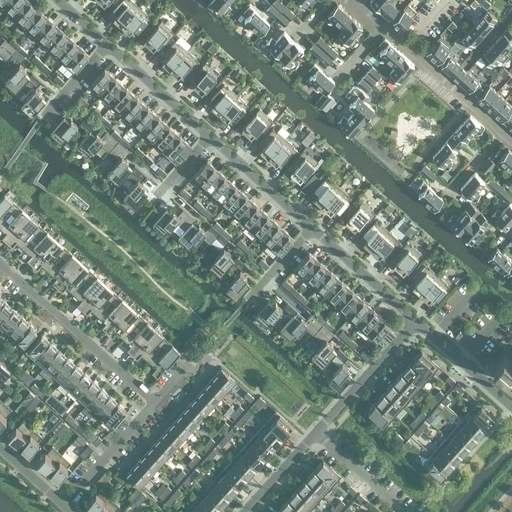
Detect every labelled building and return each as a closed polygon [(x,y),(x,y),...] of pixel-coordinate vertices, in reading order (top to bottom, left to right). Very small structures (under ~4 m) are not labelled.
[(2,0),(0,3),(0,5),(9,14),(22,0),(2,0)] [(27,0),(22,0),(9,14),(20,24),(35,7),(34,7),(32,5),(32,4),(27,0)] [(121,26),(139,7),(130,0),(129,0),(117,0),(116,1),(119,4),(110,14),(117,21),(116,21),(121,26)] [(230,0),(212,0),(208,5),(214,11),(218,8),(225,14),(231,8),(227,4),(230,0)] [(280,12),(286,6),(278,0),(275,0),(272,4),(280,12)] [(389,1),(388,0),(371,0),(370,1),(393,21),(408,4),(401,11),(389,0),(389,1)] [(474,8),(480,3),(476,0),(473,0),(470,4),(474,8)] [(491,4),(486,0),(484,0),(485,0),(481,4),(487,9),(491,4)] [(280,12),(272,4),(266,10),(275,18),(280,12)] [(344,28),(353,18),(337,4),(325,18),(331,24),(335,20),(344,28)] [(408,4),(393,21),(402,29),(417,12),(408,4)] [(241,24),(248,29),(251,25),(261,34),(270,24),(250,6),(244,12),(248,16),(241,24)] [(294,14),(286,6),(280,12),(289,20),(294,14)] [(35,7),(20,24),(31,34),(46,17),(46,16),(45,17),(42,15),(43,14),(35,7)] [(139,7),(121,26),(127,31),(127,30),(134,37),(150,19),(146,15),(147,14),(139,7)] [(487,10),(474,24),(484,33),(497,19),(487,10)] [(284,26),(289,20),(280,12),(275,18),(284,26)] [(46,17),(31,34),(42,43),(57,26),(56,26),(53,24),(54,24),(46,17)] [(354,36),(363,27),(353,18),(344,28),(338,34),(342,37),(338,41),(345,47),(348,43),(352,46),(358,40),(354,36)] [(171,30),(162,21),(144,41),(151,47),(158,53),(175,34),(171,30)] [(447,27),(448,28),(452,31),(457,25),(452,21),(447,27)] [(8,31),(0,24),(0,31),(5,35),(8,31)] [(474,24),(461,39),(471,48),(484,33),(474,24)] [(57,26),(42,43),(52,53),(67,36),(66,36),(64,34),(64,33),(57,26)] [(511,31),(508,28),(495,43),(505,52),(511,43),(511,31)] [(276,60),(294,40),(284,32),(276,41),(272,38),(266,44),(274,51),(270,55),(276,60)] [(67,36),(52,53),(63,62),(78,46),(78,45),(77,46),(75,44),(75,43),(67,36)] [(450,48),(452,46),(441,36),(426,52),(438,62),(447,52),(450,48)] [(320,37),(315,43),(324,51),(329,45),(320,37)] [(464,42),(461,39),(459,37),(454,42),(455,43),(460,47),(464,42)] [(16,50),(8,43),(4,39),(0,44),(0,53),(7,60),(12,55),(17,50),(16,50)] [(10,40),(8,43),(16,50),(20,46),(12,39),(10,40)] [(396,66),(405,56),(385,39),(379,45),(383,49),(376,56),(383,62),(386,58),(395,66),(396,66)] [(165,65),(170,70),(188,51),(179,44),(175,40),(159,58),(166,65),(165,65)] [(304,49),(299,44),(294,40),(276,60),(282,66),(286,62),(293,69),(299,62),(295,59),(304,49)] [(324,51),(315,43),(310,49),(318,57),(324,51)] [(452,46),(450,48),(455,53),(460,47),(455,43),(452,46)] [(488,63),(491,67),(499,58),(503,62),(509,55),(505,52),(495,43),(481,58),(488,63)] [(338,53),(329,45),(324,51),(332,59),(338,53)] [(28,53),(20,46),(16,50),(17,50),(24,57),(28,53)] [(78,46),(63,62),(74,72),(89,56),(85,53),(86,52),(78,46)] [(24,57),(17,50),(12,55),(22,63),(26,58),(24,57)] [(188,51),(170,70),(176,75),(176,74),(183,81),(199,63),(195,59),(196,58),(188,51)] [(332,59),(324,51),(318,57),(327,65),(332,59)] [(462,65),(447,52),(438,62),(455,78),(458,80),(458,79),(459,79),(467,71),(466,70),(467,70),(464,68),(462,65)] [(32,60),(40,67),(43,63),(35,56),(32,60)] [(396,85),(409,71),(414,65),(405,56),(396,66),(395,66),(390,72),(393,75),(390,79),(396,85)] [(206,62),(189,80),(196,87),(195,87),(202,93),(220,73),(210,65),(210,66),(206,62)] [(51,70),(43,63),(40,67),(48,74),(51,70)] [(488,63),(483,69),(489,74),(490,73),(493,68),(491,67),(488,63)] [(16,92),(28,79),(33,74),(32,74),(29,77),(25,72),(27,70),(20,64),(10,75),(11,76),(10,77),(11,77),(6,82),(16,92)] [(316,103),(322,108),(332,97),(326,92),(334,82),(314,64),(309,71),(313,74),(306,82),(312,87),(316,83),(326,92),(316,103)] [(381,75),(372,66),(367,72),(376,80),(381,75)] [(493,68),(490,73),(495,78),(499,74),(499,73),(493,68)] [(503,78),(507,73),(509,72),(504,68),(499,73),(499,74),(503,78)] [(104,70),(90,86),(101,96),(116,79),(108,72),(108,73),(104,70)] [(458,80),(477,97),(486,87),(467,70),(466,70),(467,71),(459,79),(458,79),(458,80)] [(371,86),(376,80),(367,72),(362,77),(371,86)] [(42,82),(33,74),(28,79),(37,87),(42,82)] [(65,82),(57,75),(53,79),(61,86),(65,82)] [(371,86),(362,77),(357,83),(366,91),(371,86)] [(116,79),(101,96),(112,106),(127,89),(119,82),(118,83),(116,80),(116,79)] [(224,84),(208,102),(215,109),(214,109),(219,114),(237,95),(229,88),(228,88),(224,84)] [(489,85),(486,87),(477,97),(486,105),(497,92),(489,85)] [(43,94),(36,88),(26,99),(28,100),(22,106),(32,116),(46,101),(41,96),(43,94)] [(127,89),(112,106),(122,115),(137,99),(130,92),(129,92),(126,90),(127,89)] [(355,111),(353,113),(363,122),(374,110),(365,101),(368,97),(362,91),(358,95),(354,92),(348,98),(352,102),(349,105),(355,111)] [(505,99),(497,92),(486,105),(494,112),(505,99)] [(237,95),(219,114),(225,119),(225,118),(232,125),(248,106),(244,103),(245,102),(237,95)] [(81,96),(77,100),(85,107),(89,104),(81,96)] [(137,99),(122,115),(133,125),(148,108),(140,101),(140,102),(137,100),(138,99),(137,99)] [(511,105),(505,99),(494,112),(502,119),(511,107),(511,105)] [(510,127),(511,124),(511,107),(502,119),(510,127)] [(148,108),(133,125),(144,135),(159,118),(151,111),(150,112),(148,109),(148,108)] [(272,117),(277,113),(272,108),(268,113),(272,117)] [(103,116),(95,109),(91,113),(99,120),(103,116)] [(260,109),(242,129),(249,135),(249,134),(256,141),(273,122),(269,118),(260,109)] [(360,125),(363,122),(353,113),(347,120),(343,116),(338,122),(352,134),(360,125)] [(484,128),(470,115),(451,136),(462,145),(474,130),(479,134),(484,128)] [(111,123),(103,116),(99,120),(107,127),(111,123)] [(69,122),(64,117),(51,133),(61,142),(67,135),(69,137),(78,126),(71,120),(69,122)] [(159,118),(144,135),(154,144),(169,128),(162,121),(161,121),(159,119),(159,118)] [(93,128),(84,120),(79,124),(89,132),(93,128)] [(277,130),(285,137),(290,131),(282,125),(277,130)] [(93,128),(89,132),(76,146),(87,156),(93,149),(94,150),(100,144),(109,152),(119,141),(118,141),(111,134),(107,131),(101,137),(97,133),(95,135),(90,131),(93,128)] [(169,128),(154,144),(165,154),(180,137),(173,130),(172,131),(169,128),(170,128),(169,128)] [(273,128),(257,146),(264,153),(263,153),(268,158),(286,139),(278,131),(277,132),(273,128)] [(111,134),(118,141),(122,137),(114,130),(111,134)] [(274,162),(281,168),(305,142),(293,131),(286,139),(268,158),(274,163),(274,162)] [(449,159),(462,145),(451,136),(433,157),(447,169),(453,163),(449,159)] [(130,144),(122,137),(118,141),(119,141),(126,148),(130,144)] [(180,137),(165,154),(176,164),(191,147),(183,140),(180,138),(181,137),(180,137)] [(130,152),(126,148),(119,141),(109,152),(118,160),(112,166),(114,168),(108,174),(118,184),(125,176),(135,166),(135,165),(132,169),(127,164),(129,162),(125,158),(130,152)] [(134,151),(142,158),(145,154),(138,147),(134,151)] [(304,149),(287,168),(294,174),(293,175),(300,181),(318,161),(308,153),(304,149)] [(511,152),(508,149),(496,163),(489,157),(480,167),(487,173),(496,163),(502,169),(506,165),(511,170),(511,152)] [(153,161),(145,154),(142,158),(150,165),(153,161)] [(192,178),(203,188),(218,171),(217,172),(215,169),(207,161),(192,178)] [(437,175),(425,165),(420,171),(432,181),(437,175)] [(147,176),(135,166),(125,176),(134,184),(129,190),(130,192),(124,198),(135,208),(148,193),(143,188),(145,186),(141,182),(147,176)] [(156,171),(164,178),(167,174),(159,167),(156,171)] [(218,171),(203,188),(214,198),(229,181),(228,181),(225,179),(226,178),(218,171)] [(477,191),(485,182),(475,173),(461,189),(475,201),(481,195),(477,191)] [(314,174),(300,189),(305,193),(318,178),(314,174)] [(327,177),(311,195),(318,201),(317,202),(322,207),(340,187),(332,180),(331,181),(327,177)] [(486,183),(497,193),(503,187),(492,177),(486,183)] [(229,181),(214,198),(225,208),(240,190),(239,190),(239,191),(236,188),(237,188),(229,181)] [(443,199),(439,195),(423,181),(417,188),(421,191),(419,194),(435,209),(443,199)] [(340,187),(322,207),(328,211),(335,217),(352,199),(347,195),(348,195),(340,187)] [(511,198),(511,195),(503,187),(497,193),(508,203),(511,198)] [(191,195),(183,188),(179,192),(187,199),(191,195)] [(240,190),(225,208),(235,217),(250,200),(249,200),(247,198),(247,197),(240,190)] [(0,215),(7,208),(12,212),(18,205),(5,194),(0,199),(0,225),(5,220),(0,216),(0,215)] [(193,204),(201,212),(205,208),(197,200),(193,204)] [(250,200),(235,217),(246,227),(261,210),(261,209),(260,210),(258,208),(258,207),(250,200)] [(363,201),(345,221),(352,228),(352,227),(359,233),(376,215),(372,211),(372,210),(363,201)] [(461,233),(480,212),(471,203),(457,218),(453,214),(448,220),(461,233)] [(505,229),(511,221),(511,205),(510,204),(501,213),(497,210),(491,216),(505,229)] [(7,243),(30,217),(18,205),(12,212),(17,217),(9,225),(5,220),(0,225),(0,228),(6,234),(2,238),(7,243)] [(213,215),(205,208),(201,212),(209,219),(213,215)] [(177,222),(186,230),(195,220),(183,209),(178,215),(174,212),(172,214),(167,209),(153,224),(164,234),(170,227),(171,228),(177,222)] [(261,210),(246,227),(257,236),(272,219),(271,219),(271,220),(268,217),(269,217),(261,210)] [(490,220),(480,212),(461,233),(475,245),(481,239),(477,235),(490,220)] [(32,231),(37,235),(43,228),(30,217),(7,243),(12,247),(16,243),(23,250),(30,243),(25,238),(32,231)] [(272,219),(257,236),(267,246),(283,229),(282,229),(279,227),(280,226),(272,219)] [(195,220),(186,230),(179,238),(189,247),(195,241),(197,242),(206,231),(199,225),(197,227),(192,223),(195,220)] [(376,221),(360,239),(367,245),(366,246),(371,251),(389,231),(381,224),(380,225),(376,221)] [(216,222),(213,226),(221,233),(224,229),(216,222)] [(221,233),(213,226),(211,225),(207,229),(216,238),(221,233)] [(32,265),(55,239),(43,228),(37,235),(41,239),(34,247),(30,243),(23,250),(31,256),(27,260),(32,265)] [(232,236),(224,229),(221,233),(229,240),(232,236)] [(283,229),(267,246),(278,256),(293,239),(290,237),(290,236),(283,229)] [(389,231),(371,251),(377,255),(384,261),(401,243),(396,239),(397,238),(389,231)] [(230,242),(229,240),(221,233),(216,238),(226,246),(230,242)] [(57,253),(62,257),(68,250),(55,239),(32,265),(37,270),(41,265),(48,272),(55,265),(50,261),(57,253)] [(236,243),(244,250),(248,246),(240,239),(236,243)] [(407,242),(390,261),(397,267),(397,268),(403,274),(421,254),(412,245),(411,246),(407,242)] [(256,253),(248,246),(244,250),(252,257),(256,253)] [(511,262),(511,260),(501,251),(497,247),(488,257),(508,275),(511,270),(511,267),(510,265),(511,262)] [(221,276),(233,262),(237,257),(234,260),(229,256),(231,254),(224,248),(215,258),(216,259),(210,266),(221,276)] [(57,287),(80,262),(68,250),(62,257),(66,261),(59,269),(55,265),(48,272),(56,279),(52,283),(57,287)] [(309,254),(294,270),(305,280),(320,263),(313,256),(312,257),(309,254)] [(246,266),(237,257),(233,262),(242,270),(246,266)] [(269,266),(261,258),(258,262),(266,270),(269,266)] [(82,275),(87,280),(93,273),(80,262),(57,287),(62,292),(66,288),(73,294),(80,287),(75,283),(82,275)] [(320,263),(305,280),(316,289),(331,273),(323,265),(323,266),(320,264),(321,263),(320,263)] [(425,265),(409,283),(416,289),(415,290),(420,294),(438,275),(430,268),(429,268),(425,265)] [(247,278),(240,272),(231,282),(232,283),(226,290),(237,300),(250,284),(245,280),(247,278)] [(82,310),(105,284),(93,273),(87,280),(91,284),(84,292),(80,287),(73,294),(81,301),(77,305),(82,310)] [(331,273),(316,289),(326,299),(342,282),(334,275),(333,276),(331,273)] [(438,275),(420,294),(426,299),(433,305),(450,287),(445,283),(446,282),(438,275)] [(293,287),(286,280),(285,280),(282,284),(290,291),(293,287)] [(342,282),(326,299),(337,308),(353,292),(345,285),(344,285),(342,283),(342,282)] [(107,298),(112,302),(118,295),(105,284),(82,310),(87,315),(91,310),(98,317),(105,310),(100,306),(107,298)] [(307,299),(299,292),(296,296),(303,303),(307,299)] [(353,292),(337,308),(348,318),(363,301),(355,294),(355,295),(352,293),(353,292)] [(107,332),(130,306),(118,295),(112,302),(116,306),(109,314),(105,310),(98,317),(106,324),(102,328),(107,332)] [(315,306),(307,299),(303,303),(311,310),(315,306)] [(3,300),(0,302),(0,319),(11,307),(6,302),(5,303),(3,300)] [(269,301),(255,316),(266,326),(272,319),(273,320),(283,310),(276,303),(274,305),(269,301)] [(363,301),(348,318),(359,328),(374,311),(366,304),(366,305),(363,302),(364,302),(363,301)] [(288,303),(288,304),(284,308),(293,316),(297,311),(288,303)] [(132,321),(137,324),(143,318),(130,306),(107,332),(112,337),(116,333),(123,339),(130,332),(125,328),(132,321)] [(11,307),(0,319),(0,328),(4,332),(19,315),(14,310),(11,308),(11,307)] [(297,311),(293,316),(281,329),(291,339),(297,332),(299,333),(304,327),(314,335),(323,325),(315,318),(311,314),(305,320),(301,317),(299,319),(294,315),(297,311)] [(374,311),(359,328),(369,337),(385,321),(377,314),(376,314),(374,312),(374,311)] [(315,318),(323,325),(326,321),(319,314),(315,318)] [(19,315),(4,332),(12,340),(28,322),(23,318),(22,318),(20,316),(20,315),(19,315)] [(132,355),(155,329),(143,318),(137,324),(141,329),(134,337),(130,332),(123,339),(131,346),(127,350),(132,355)] [(334,328),(326,321),(323,325),(331,332),(334,328)] [(369,337),(380,347),(381,347),(396,330),(388,323),(387,324),(384,321),(385,321),(369,337)] [(28,322),(12,340),(21,348),(37,330),(31,325),(31,326),(28,323),(28,322)] [(335,335),(331,332),(323,325),(314,335),(323,343),(317,350),(318,351),(312,358),(323,367),(335,354),(339,349),(336,352),(331,347),(333,345),(329,342),(335,335)] [(158,343),(162,347),(168,340),(155,329),(132,355),(137,359),(141,355),(148,362),(155,355),(150,351),(158,343)] [(339,335),(346,342),(350,338),(342,331),(339,335)] [(464,336),(460,332),(455,337),(459,340),(464,336)] [(35,360),(50,343),(50,342),(50,343),(47,340),(42,335),(26,352),(35,360)] [(358,345),(350,338),(346,342),(354,349),(358,345)] [(152,373),(157,378),(181,352),(168,340),(162,347),(167,351),(160,359),(155,355),(148,362),(156,368),(152,373)] [(43,368),(59,350),(58,350),(56,348),(56,347),(50,343),(35,360),(43,368)] [(348,357),(339,349),(335,354),(344,362),(348,357)] [(59,350),(43,368),(52,375),(67,358),(67,357),(67,358),(64,355),(59,350)] [(368,361),(372,357),(364,350),(360,354),(368,361)] [(430,377),(439,367),(439,366),(422,351),(419,355),(419,354),(413,361),(430,377)] [(495,366),(511,379),(511,360),(506,355),(495,366)] [(67,358),(52,375),(60,383),(76,365),(75,365),(73,363),(67,358)] [(430,377),(413,361),(412,361),(413,362),(410,364),(404,371),(421,386),(430,377)] [(334,375),(328,382),(339,391),(352,376),(347,372),(349,369),(342,363),(333,374),(334,375)] [(76,365),(60,383),(69,390),(84,373),(81,371),(82,371),(76,365)] [(14,372),(19,377),(22,374),(17,369),(14,372)] [(221,369),(214,377),(227,388),(234,380),(221,369)] [(10,374),(5,370),(0,376),(0,383),(1,384),(10,374)] [(421,386),(404,371),(404,372),(401,374),(395,381),(412,396),(421,386)] [(84,373),(69,390),(77,398),(93,381),(92,380),(92,381),(90,378),(84,373)] [(28,379),(22,374),(19,377),(25,382),(28,379)] [(456,381),(449,375),(445,379),(452,385),(456,381)] [(227,388),(214,377),(207,385),(220,396),(227,388)] [(93,381),(77,398),(86,406),(101,388),(98,386),(93,381)] [(412,396),(395,381),(393,384),(392,384),(386,391),(403,406),(412,396)] [(462,393),(465,390),(458,383),(455,387),(462,393)] [(31,387),(36,392),(39,389),(34,384),(31,387)] [(220,396),(207,385),(200,393),(213,404),(220,396)] [(101,388),(86,406),(94,413),(110,396),(109,396),(106,393),(107,393),(101,388)] [(45,394),(39,389),(36,392),(42,397),(45,394)] [(403,406),(386,391),(384,394),(383,394),(377,400),(395,416),(403,406)] [(440,391),(434,398),(438,401),(444,394),(440,391)] [(21,402),(25,406),(34,396),(30,392),(21,402)] [(250,402),(254,398),(248,392),(244,396),(250,402)] [(213,404),(200,393),(192,401),(205,413),(213,404)] [(40,401),(34,396),(25,406),(31,411),(40,401)] [(103,421),(118,403),(115,401),(110,396),(94,413),(103,421)] [(256,400),(263,406),(266,402),(260,396),(256,400)] [(441,402),(445,405),(450,399),(446,396),(441,402)] [(431,408),(438,401),(434,398),(427,405),(431,408)] [(48,403),(53,408),(56,404),(51,399),(48,403)] [(395,416),(377,400),(377,401),(375,404),(375,403),(368,411),(375,416),(372,419),(373,419),(384,428),(395,416)] [(205,413),(192,401),(185,409),(198,421),(205,413)] [(3,402),(0,405),(0,426),(5,420),(6,421),(6,420),(5,419),(7,418),(6,417),(12,410),(3,402)] [(488,412),(489,411),(479,402),(470,412),(487,427),(492,422),(492,421),(495,418),(488,412)] [(118,403),(103,421),(112,429),(127,412),(123,409),(124,408),(118,403)] [(62,409),(56,404),(53,408),(59,412),(62,409)] [(442,408),(439,405),(434,410),(437,414),(442,408)] [(240,406),(235,410),(239,414),(244,409),(240,406)] [(198,421),(185,409),(178,417),(191,429),(198,421)] [(248,409),(242,417),(246,420),(252,413),(248,409)] [(235,419),(239,414),(235,410),(231,416),(235,419)] [(432,419),(437,414),(434,410),(429,416),(432,419)] [(276,411),(267,421),(284,437),(290,430),(293,426),(276,411)] [(422,411),(416,417),(420,421),(426,414),(422,411)] [(55,421),(59,416),(54,412),(50,417),(55,421)] [(487,427),(470,412),(469,412),(473,415),(466,423),(462,420),(479,436),(484,430),(486,427),(487,428),(487,427)] [(65,418),(70,423),(73,419),(68,414),(65,418)] [(191,429),(178,417),(171,425),(184,437),(191,429)] [(240,427),(246,420),(242,417),(236,423),(240,427)] [(414,428),(420,421),(416,417),(410,424),(414,428)] [(50,428),(55,433),(64,423),(59,418),(50,428)] [(79,424),(73,419),(70,423),(76,428),(79,424)] [(14,440),(18,444),(33,428),(23,420),(17,427),(16,427),(14,427),(14,428),(8,435),(14,441),(14,440)] [(479,436),(462,420),(454,429),(472,444),(477,439),(476,438),(479,436)] [(284,437),(267,421),(258,431),(275,447),(281,440),(284,437)] [(225,422),(221,427),(225,430),(229,425),(225,422)] [(427,425),(424,422),(418,427),(422,430),(427,425)] [(69,427),(64,423),(55,433),(60,437),(69,427)] [(184,437),(171,425),(163,433),(176,445),(184,437)] [(220,435),(225,430),(221,427),(216,432),(220,435)] [(417,436),(422,430),(418,427),(414,433),(417,436)] [(33,428),(18,444),(19,444),(20,443),(22,446),(21,447),(29,454),(36,447),(35,446),(39,442),(38,441),(42,437),(33,428)] [(90,434),(85,429),(81,433),(87,438),(90,434)] [(231,429),(224,436),(228,440),(235,433),(231,429)] [(472,444),(454,429),(447,438),(450,441),(464,453),(469,447),(471,444),(471,445),(472,444)] [(275,447),(258,431),(249,441),(267,456),(273,450),(272,449),(275,447)] [(176,445),(163,433),(156,441),(169,453),(176,445)] [(404,439),(397,433),(393,437),(400,443),(404,439)] [(86,443),(78,435),(72,443),(74,445),(84,445),(86,443)] [(98,436),(93,443),(96,446),(102,439),(98,436)] [(222,447),(228,440),(224,436),(218,443),(222,447)] [(211,438),(207,443),(210,446),(215,441),(211,438)] [(464,453),(450,441),(447,438),(439,446),(457,461),(462,456),(461,455),(464,453)] [(408,439),(403,445),(406,448),(411,443),(408,439)] [(169,453),(156,441),(149,449),(162,461),(169,453)] [(267,456),(249,441),(240,451),(258,466),(264,459),(263,459),(266,456),(266,457),(267,456)] [(206,451),(210,446),(207,443),(202,448),(206,451)] [(89,445),(80,455),(84,459),(93,449),(89,445)] [(44,467),(48,470),(62,454),(52,446),(46,453),(45,453),(44,454),(43,453),(43,454),(37,461),(43,467),(44,467)] [(439,446),(432,454),(449,470),(454,464),(456,461),(456,462),(457,461),(439,446)] [(162,461),(149,449),(142,457),(155,469),(162,461)] [(213,449),(207,456),(211,459),(217,452),(213,449)] [(258,466),(240,451),(232,460),(249,476),(255,469),(257,466),(257,467),(258,466)] [(62,454),(48,470),(49,469),(52,472),(50,473),(51,474),(51,473),(58,480),(65,473),(64,472),(68,468),(67,467),(71,463),(62,454)] [(196,454),(192,459),(196,462),(200,458),(196,454)] [(449,470),(432,454),(424,463),(427,466),(427,467),(433,473),(434,472),(441,479),(446,473),(448,470),(449,470)] [(204,466),(211,459),(207,456),(200,463),(204,466)] [(155,469),(142,457),(135,465),(147,477),(155,469)] [(192,467),(196,462),(192,459),(188,464),(192,467)] [(249,476),(232,460),(223,470),(240,486),(246,479),(248,476),(249,476)] [(314,471),(331,486),(340,476),(323,461),(317,468),(315,471),(314,471)] [(147,477),(135,465),(127,474),(140,485),(147,477)] [(195,468),(189,475),(193,479),(199,472),(195,468)] [(123,484),(127,479),(117,470),(113,475),(123,484)] [(182,470),(178,475),(182,478),(186,474),(182,470)] [(240,486),(223,470),(222,471),(226,474),(218,483),(214,480),(231,496),(237,489),(240,486)] [(331,486),(314,471),(308,478),(306,481),(306,480),(305,481),(323,496),(331,486)] [(177,483),(182,478),(178,475),(173,480),(177,483)] [(187,486),(193,479),(189,475),(183,482),(187,486)] [(231,496),(214,480),(205,490),(222,506),(229,499),(228,498),(231,496)] [(323,496),(305,481),(299,488),(300,488),(297,490),(314,506),(323,496)] [(357,491),(350,485),(347,489),(354,495),(357,491)] [(167,486),(163,491),(167,495),(171,490),(167,486)] [(128,498),(133,502),(142,492),(137,488),(128,498)] [(178,488),(171,495),(175,499),(182,492),(178,488)] [(98,511),(111,498),(101,490),(97,494),(96,493),(92,497),(85,504),(93,510),(92,511),(93,511),(94,510),(96,511),(98,511)] [(222,506),(205,490),(208,494),(200,503),(197,499),(196,500),(209,511),(216,511),(220,509),(219,508),(222,506)] [(308,511),(314,506),(297,490),(290,497),(291,498),(288,500),(300,511),(308,511)] [(163,500),(167,495),(163,491),(159,496),(163,500)] [(146,496),(142,492),(133,502),(138,506),(146,496)] [(362,503),(366,500),(366,499),(360,494),(356,497),(362,503)] [(169,506),(175,499),(171,495),(165,502),(169,506)] [(111,498),(98,511),(114,511),(120,506),(111,498)] [(209,511),(196,500),(188,510),(190,511),(209,511)] [(300,511),(288,500),(282,507),(279,510),(280,511),(300,511)] [(341,500),(335,507),(339,511),(345,504),(341,500)]
